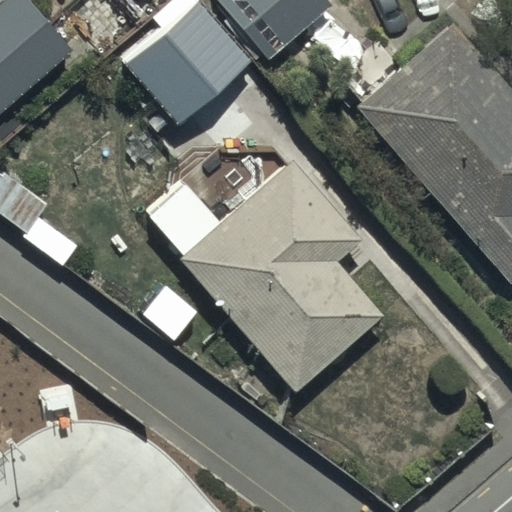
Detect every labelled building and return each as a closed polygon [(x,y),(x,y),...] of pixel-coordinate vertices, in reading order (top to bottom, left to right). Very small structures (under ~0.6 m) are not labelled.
[(24,0),(0,0),(0,100),(64,45),(24,0)] [(154,22),(115,59),(168,117),(242,51),(196,0),(166,0),(148,16),(154,22)] [(213,0),(261,53),(320,0),(213,0)] [(511,92),(443,11),(346,99),(405,166),(398,173),(416,194),(424,188),(499,276),(511,265),(511,92)] [(178,176),(139,208),(172,246),(168,249),(285,384),(374,307),(326,252),(350,232),(280,152),(210,212),(178,176)] [(0,511),(76,511),(0,418),(0,511)]
